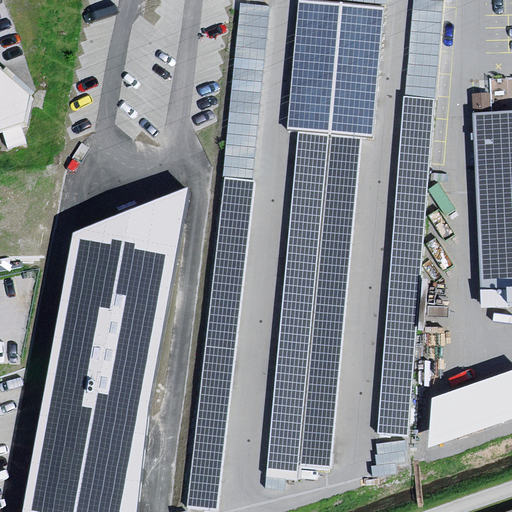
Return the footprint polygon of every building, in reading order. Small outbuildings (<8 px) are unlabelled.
[(382,0),(302,0),(268,468),(333,467),(382,0)] [(445,0),(418,0),(381,434),(406,440),(438,79),(445,0)] [(243,3),(189,505),(216,510),(267,7),(243,3)] [(3,71),(0,72),(0,139),(25,132),(31,101),(3,71)] [(511,117),(474,120),(482,314),(511,312),(511,117)] [(135,511),(186,190),(73,234),(23,511),(135,511)] [(511,370),(425,393),(437,436),(511,416),(511,370)]
